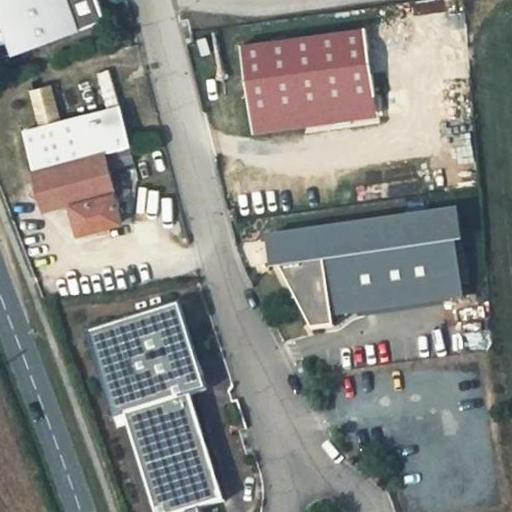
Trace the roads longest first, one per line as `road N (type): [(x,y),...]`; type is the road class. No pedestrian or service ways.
road 1 (residential): [(171,0),(327,511)]
road 2 (primary): [(0,294),(80,511)]
